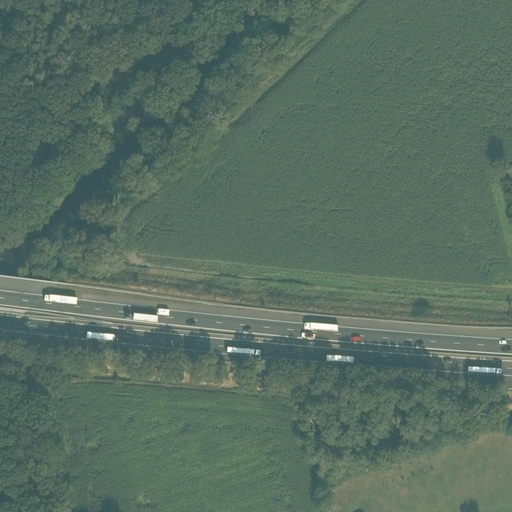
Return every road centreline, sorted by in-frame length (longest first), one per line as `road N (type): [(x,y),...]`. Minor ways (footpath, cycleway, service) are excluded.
road 1 (motorway): [(511,347),(0,298)]
road 2 (motorway): [(0,323),(511,368)]
road 3 (track): [(0,301),(180,128),(243,59),(280,0)]
road 4 (unclassified): [(0,239),(166,84),(231,0)]
road 5 (track): [(47,511),(17,379),(0,371)]
